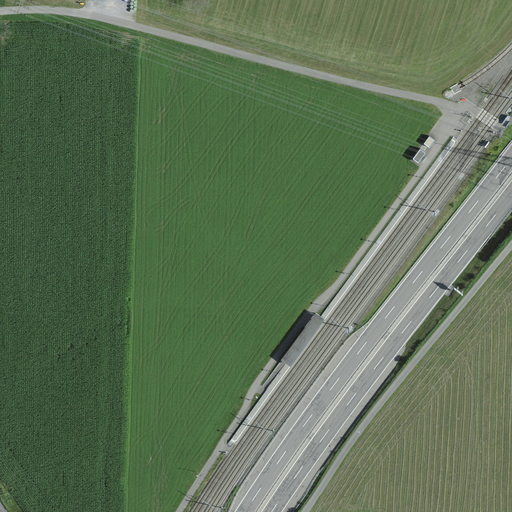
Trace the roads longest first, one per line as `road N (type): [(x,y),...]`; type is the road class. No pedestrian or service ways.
road 1 (motorway): [(511,157),(362,346),(245,511)]
road 2 (motorway): [(271,511),(511,193)]
